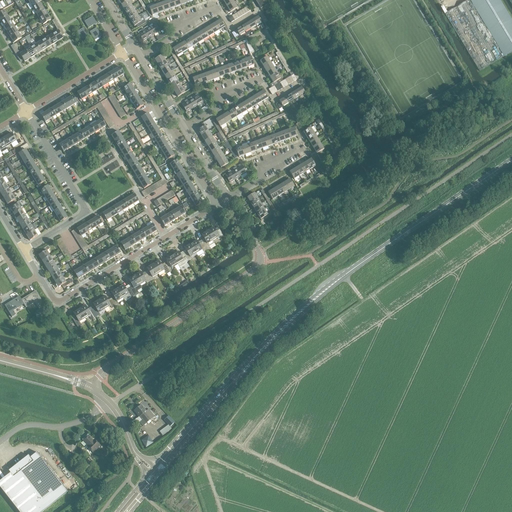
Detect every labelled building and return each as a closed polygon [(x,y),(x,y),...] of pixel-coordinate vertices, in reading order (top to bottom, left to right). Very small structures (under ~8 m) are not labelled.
[(41,4),(38,0),(34,0),(29,3),(33,8),(41,4)] [(170,0),(167,1),(170,9),(176,7),(173,0),(170,0)] [(255,0),(261,9),(267,5),(263,0),(255,0)] [(453,0),(435,0),(479,72),(492,64),(453,0)] [(511,22),(498,0),(482,0),(478,3),(508,55),(511,52),(511,22)] [(132,6),(129,1),(121,5),(124,10),(132,6)] [(161,3),(164,11),(170,9),(167,1),(161,3)] [(230,12),(232,11),(237,8),(234,2),(227,7),(230,12)] [(155,5),(158,13),(164,11),(161,3),(155,5)] [(44,9),(41,4),(33,8),(36,14),(44,9)] [(155,5),(149,8),(152,16),(158,13),(155,5)] [(135,11),(132,6),(124,10),(128,16),(135,11)] [(47,15),(44,9),(36,14),(39,19),(47,15)] [(0,13),(0,20),(0,21),(8,16),(5,11),(0,13)] [(138,16),(135,11),(128,16),(131,21),(138,16)] [(43,25),(51,20),(47,15),(39,19),(43,25)] [(138,16),(131,21),(134,26),(137,25),(138,27),(146,23),(141,15),(138,16)] [(166,18),(167,24),(178,21),(176,15),(166,18)] [(0,21),(4,26),(11,22),(8,16),(0,21)] [(96,24),(92,17),(84,22),(88,28),(96,24)] [(265,28),(261,22),(258,17),(252,20),(256,26),(257,28),(260,26),(262,29),(265,28)] [(52,21),(58,31),(61,36),(64,34),(55,19),(52,21)] [(219,31),(225,27),(220,20),(215,23),(219,31)] [(247,24),(250,29),(256,26),(252,20),(247,24)] [(4,26),(7,32),(15,27),(11,22),(4,26)] [(150,28),(154,34),(160,31),(155,24),(154,23),(152,24),(153,26),(150,28)] [(214,34),(219,31),(215,23),(210,27),(214,34)] [(250,29),(247,24),(242,27),(245,32),(250,29)] [(145,31),(149,38),(154,34),(150,28),(149,26),(147,27),(148,29),(145,31)] [(7,32),(10,37),(18,33),(15,27),(7,32)] [(214,34),(210,27),(204,30),(209,37),(214,34)] [(236,30),(239,36),(245,32),(242,27),(236,30)] [(81,39),(88,35),(84,28),(77,32),(81,39)] [(94,40),(101,36),(96,28),(90,32),(94,40)] [(143,41),(149,38),(145,31),(144,29),(141,31),(142,32),(139,34),(143,41)] [(209,37),(204,30),(199,33),(204,40),(209,37)] [(63,38),(61,36),(58,31),(52,34),(57,42),(63,38)] [(10,37),(14,43),(21,38),(18,33),(10,37)] [(204,40),(199,33),(194,36),(198,44),(204,40)] [(47,37),(52,45),(57,42),(52,34),(47,37)] [(198,44),(194,36),(189,39),(193,47),(198,44)] [(42,41),(46,49),(52,45),(47,37),(42,41)] [(193,47),(189,39),(183,43),(188,50),(193,47)] [(36,44),(41,52),(46,49),(42,41),(36,44)] [(188,50),(183,43),(178,46),(183,53),(188,50)] [(11,46),(20,62),(23,60),(20,54),(14,44),(11,46)] [(31,47),(36,55),(41,52),(36,44),(31,47)] [(183,53),(178,46),(173,49),(177,57),(183,53)] [(25,51),(30,59),(36,55),(31,47),(25,51)] [(20,54),(23,60),(25,62),(30,59),(25,51),(20,54)] [(162,55),(155,60),(158,65),(165,61),(162,55)] [(245,59),(248,67),(254,65),(251,57),(245,59)] [(260,62),(264,67),(271,63),(267,57),(260,62)] [(242,69),(248,67),(245,59),(239,61),(242,69)] [(165,61),(158,65),(161,71),(169,66),(170,65),(169,63),(168,64),(165,61)] [(233,63),(236,72),(242,69),(239,61),(233,63)] [(228,66),(231,74),(236,72),(233,63),(228,66)] [(264,67),(267,72),(274,68),(271,63),(264,67)] [(169,66),(161,71),(164,76),(172,71),(169,66)] [(222,68),(225,76),(231,74),(228,66),(222,68)] [(120,67),(114,70),(119,77),(124,74),(120,67)] [(216,70),(219,78),(225,76),(222,68),(216,70)] [(267,72),(270,78),(277,73),(274,68),(267,72)] [(114,70),(109,74),(113,81),(119,77),(114,70)] [(210,72),(213,80),(219,78),(216,70),(210,72)] [(172,71),(164,76),(168,81),(175,77),(172,71)] [(204,74),(207,80),(207,82),(213,80),(210,72),(204,74)] [(270,78),(273,83),(281,79),(277,73),(270,78)] [(109,74),(104,77),(108,84),(113,81),(109,74)] [(199,76),(202,84),(207,82),(207,80),(204,74),(199,76)] [(192,78),(193,80),(196,86),(202,84),(199,76),(192,78)] [(104,77),(98,80),(103,87),(108,84),(104,77)] [(175,77),(168,81),(171,86),(178,82),(175,77)] [(103,87),(98,80),(93,83),(98,90),(103,87)] [(178,82),(171,86),(174,92),(182,87),(178,82)] [(98,90),(93,83),(88,87),(92,94),(98,90)] [(134,90),(130,84),(123,88),(125,91),(123,93),(125,95),(134,90)] [(83,90),(87,97),(92,94),(88,87),(83,90)] [(182,87),(174,92),(178,97),(185,93),(182,87)] [(296,91),(299,97),(305,93),(301,88),(296,91)] [(87,97),(83,90),(77,93),(82,100),(87,97)] [(137,95),(134,90),(125,95),(128,100),(130,99),(137,95)] [(263,101),(268,98),(264,91),(258,94),(263,101)] [(290,94),(294,100),(299,97),(296,91),(290,94)] [(198,105),(203,102),(199,95),(198,93),(195,95),(196,97),(193,98),(198,105)] [(257,105),(263,101),(258,94),(253,97),(257,105)] [(285,98),(288,103),(294,100),(290,94),(285,98)] [(140,100),(137,95),(130,99),(133,104),(140,100)] [(72,106),(77,103),(73,96),(68,99),(72,106)] [(192,109),(198,105),(193,98),(192,97),(190,98),(191,100),(188,102),(192,109)] [(257,105),(253,97),(248,100),(252,108),(257,105)] [(279,101),(283,107),(288,103),(285,98),(279,101)] [(72,106),(68,99),(62,102),(67,109),(72,106)] [(143,106),(140,100),(133,104),(136,110),(143,106)] [(187,112),(192,109),(188,102),(187,100),(185,102),(186,103),(182,105),(187,112)] [(252,108),(248,100),(242,104),(247,111),(252,108)] [(67,109),(62,102),(57,106),(61,113),(67,109)] [(247,111),(242,104),(237,107),(242,114),(247,111)] [(61,113),(57,106),(52,109),(56,116),(61,113)] [(242,114),(237,107),(232,110),(236,118),(242,114)] [(56,116),(52,109),(46,112),(51,119),(56,116)] [(236,118),(232,110),(227,113),(231,121),(236,118)] [(51,119),(46,112),(41,115),(45,122),(51,119)] [(148,113),(141,118),(144,123),(151,119),(148,113)] [(231,121),(227,113),(221,116),(226,124),(231,121)] [(226,124),(221,116),(216,120),(220,127),(226,124)] [(96,122),(101,129),(106,126),(102,119),(99,121),(98,119),(95,120),(96,122)] [(155,124),(151,119),(144,123),(148,128),(155,124)] [(91,125),(95,133),(101,129),(96,122),(95,120),(90,124),(91,125)] [(86,129),(90,136),(95,133),(91,125),(90,123),(85,127),(86,129)] [(158,129),(155,124),(148,128),(151,134),(158,129)] [(198,131),(201,136),(209,131),(205,126),(198,131)] [(288,130),(291,138),(297,136),(294,128),(288,130)] [(303,132),(307,138),(314,133),(311,128),(303,132)] [(80,132),(85,139),(90,136),(86,129),(80,132)] [(161,135),(158,129),(151,134),(154,139),(161,135)] [(282,132),(285,140),(291,138),(288,130),(282,132)] [(111,136),(115,141),(122,137),(118,131),(111,136)] [(201,136),(204,141),(212,137),(209,131),(201,136)] [(75,135),(79,142),(85,139),(80,132),(75,135)] [(277,134),(280,142),(285,140),(282,132),(277,134)] [(12,133),(6,136),(11,144),(16,141),(18,144),(21,142),(17,135),(14,137),(12,133)] [(307,138),(310,143),(317,138),(314,133),(307,138)] [(271,136),(274,144),(280,142),(277,134),(271,136)] [(70,138),(74,145),(79,142),(75,135),(70,138)] [(155,145),(164,140),(161,135),(154,139),(156,142),(154,143),(155,145)] [(6,136),(5,137),(1,140),(6,148),(11,144),(6,136)] [(265,138),(268,147),(274,144),(271,136),(265,138)] [(115,141),(118,147),(125,142),(122,137),(115,141)] [(204,141),(208,147),(215,142),(212,137),(204,141)] [(65,142),(69,149),(74,145),(70,138),(65,142)] [(259,141),(262,149),(268,147),(265,138),(259,141)] [(310,143),(313,148),(320,144),(317,138),(310,143)] [(160,150),(168,145),(164,140),(155,145),(158,151),(160,150)] [(253,143),(256,151),(262,149),(259,141),(253,143)] [(65,142),(59,145),(63,152),(69,149),(65,142)] [(118,147),(121,152),(128,147),(125,142),(118,147)] [(208,147),(211,152),(219,147),(215,142),(208,147)] [(248,145),(251,153),(256,151),(253,143),(248,145)] [(323,158),(320,152),(324,149),(320,144),(313,148),(316,154),(317,154),(320,160),(323,158)] [(164,155),(171,150),(168,145),(160,150),(164,155)] [(242,147),(245,155),(251,153),(248,145),(242,147)] [(121,152),(124,157),(132,153),(128,147),(121,152)] [(211,152),(214,157),(222,153),(219,147),(211,152)] [(242,147),(236,149),(239,157),(245,155),(242,147)] [(29,155),(26,150),(18,154),(22,159),(29,155)] [(174,156),(171,150),(164,155),(167,160),(174,156)] [(124,157),(128,162),(135,158),(132,153),(124,157)] [(214,157),(217,163),(225,158),(222,153),(214,157)] [(32,160),(29,155),(22,159),(25,165),(32,160)] [(128,162),(131,168),(138,163),(135,158),(128,162)] [(221,168),(228,163),(225,158),(217,163),(221,168)] [(310,170),(316,166),(311,159),(305,162),(310,170)] [(35,166),(32,160),(25,165),(28,170),(35,166)] [(177,160),(170,164),(173,170),(180,166),(177,160)] [(310,170),(305,162),(300,165),(305,173),(310,170)] [(131,168),(134,173),(141,169),(138,163),(131,168)] [(242,166),(241,164),(239,166),(240,167),(237,169),(241,176),(246,173),(242,166)] [(305,173),(300,165),(295,169),(300,176),(305,173)] [(39,171),(35,166),(28,170),(31,175),(39,171)] [(183,171),(180,166),(173,170),(176,175),(183,171)] [(235,179),(241,176),(237,169),(236,167),(233,169),(234,171),(231,172),(235,179)] [(134,173),(137,178),(144,174),(141,169),(134,173)] [(300,176),(295,169),(289,172),(294,179),(300,176)] [(35,180),(42,176),(39,171),(31,175),(35,180)] [(186,176),(183,171),(176,175),(179,181),(186,176)] [(230,183),(235,179),(231,172),(230,171),(228,172),(229,174),(226,176),(230,183)] [(137,178),(141,184),(148,179),(144,174),(137,178)] [(45,182),(42,176),(35,180),(38,186),(45,182)] [(190,181),(186,176),(179,181),(183,186),(190,181)] [(144,189),(151,185),(149,182),(150,181),(149,178),(148,179),(141,184),(144,189)] [(289,190),(294,187),(289,179),(284,183),(289,190)] [(193,187),(190,181),(183,186),(186,191),(193,187)] [(289,190),(284,183),(279,186),(283,193),(289,190)] [(6,184),(0,187),(0,191),(1,194),(9,189),(6,184)] [(41,190),(44,196),(51,191),(48,186),(41,190)] [(283,193),(279,186),(273,189),(278,197),(283,193)] [(189,196),(196,192),(193,187),(186,191),(189,196)] [(4,199),(5,199),(12,194),(9,189),(1,194),(4,199)] [(278,197),(273,189),(268,192),(273,200),(278,197)] [(54,197),(51,191),(44,196),(42,197),(45,202),(47,201),(54,197)] [(192,202),(199,197),(196,192),(189,196),(192,202)] [(247,198),(250,203),(258,199),(255,193),(247,198)] [(12,194),(5,199),(4,199),(8,205),(16,200),(12,194)] [(133,204),(139,201),(134,194),(129,197),(133,204)] [(57,202),(54,197),(47,201),(49,204),(47,205),(48,207),(50,206),(57,202)] [(128,208),(133,204),(129,197),(124,201),(128,208)] [(203,203),(199,197),(192,202),(196,207),(203,203)] [(250,203),(254,209),(261,204),(258,199),(250,203)] [(14,214),(24,208),(19,201),(13,205),(14,206),(10,209),(14,214)] [(128,208),(124,201),(119,204),(123,211),(128,208)] [(61,207),(57,202),(50,206),(54,211),(61,207)] [(123,211),(119,204),(113,207),(118,214),(123,211)] [(254,209),(257,214),(264,209),(261,204),(254,209)] [(176,209),(180,216),(186,213),(181,206),(176,209)] [(57,217),(64,212),(61,207),(54,211),(57,217)] [(108,210),(112,217),(118,214),(113,207),(108,210)] [(260,219),(268,215),(271,213),(268,207),(264,209),(257,214),(260,219)] [(14,214),(17,219),(25,215),(22,209),(24,208),(14,214)] [(171,213),(175,220),(180,216),(176,209),(171,213)] [(112,217),(108,210),(103,214),(107,221),(112,217)] [(60,222),(67,218),(64,212),(57,217),(60,222)] [(165,216),(170,223),(175,220),(171,213),(165,216)] [(20,225),(21,224),(28,220),(25,215),(17,219),(20,225)] [(160,219),(164,226),(170,223),(165,216),(165,215),(162,216),(163,217),(160,219)] [(103,223),(102,223),(104,222),(101,217),(99,218),(98,216),(93,220),(97,227),(103,223)] [(28,220),(21,224),(20,225),(23,230),(31,225),(28,220)] [(97,227),(93,220),(88,223),(92,230),(97,227)] [(92,230),(88,223),(82,226),(87,233),(92,230)] [(147,227),(151,234),(157,231),(153,224),(147,227)] [(26,235),(27,235),(34,230),(31,225),(23,230),(26,235)] [(82,226),(77,229),(78,231),(80,234),(81,236),(87,233),(82,226)] [(142,230),(146,237),(151,234),(147,227),(142,230)] [(214,227),(208,231),(213,241),(217,238),(218,240),(219,240),(224,237),(219,230),(216,232),(214,227)] [(27,235),(26,235),(30,241),(38,236),(34,230),(27,235)] [(137,233),(141,240),(146,237),(142,230),(137,233)] [(201,235),(204,239),(203,239),(204,241),(202,243),(207,250),(212,247),(211,245),(214,243),(214,242),(213,241),(208,231),(201,235)] [(131,237),(136,244),(141,240),(137,233),(131,237)] [(126,240),(130,247),(136,244),(131,237),(126,240)] [(126,240),(121,243),(125,250),(130,247),(126,240)] [(196,241),(190,244),(196,254),(198,256),(203,253),(203,252),(207,250),(202,243),(199,245),(196,241)] [(196,254),(190,244),(185,248),(187,252),(184,254),(188,261),(192,259),(190,257),(196,254)] [(42,261),(43,260),(50,256),(47,251),(50,249),(48,246),(40,250),(42,253),(39,255),(42,261)] [(111,249),(115,256),(121,253),(116,246),(111,249)] [(106,252),(110,259),(115,256),(111,249),(106,252)] [(100,256),(105,263),(110,259),(106,252),(100,256)] [(184,254),(181,255),(180,254),(179,254),(178,252),(172,255),(178,265),(179,267),(182,265),(188,261),(184,254)] [(166,259),(168,262),(167,262),(168,264),(166,265),(170,272),(175,269),(179,267),(178,265),(172,255),(166,259)] [(50,256),(43,260),(42,261),(45,266),(53,261),(50,256)] [(95,259),(99,266),(105,263),(100,256),(95,259)] [(90,262),(94,269),(99,266),(95,259),(90,262)] [(48,271),(49,271),(56,266),(53,261),(45,266),(48,271)] [(159,261),(153,265),(158,274),(164,271),(166,274),(170,272),(166,265),(162,267),(159,261)] [(85,265),(89,272),(94,269),(90,262),(85,265)] [(79,269),(84,276),(89,272),(85,265),(79,269)] [(153,278),(158,274),(153,265),(147,268),(148,271),(148,273),(146,274),(150,281),(154,279),(153,278)] [(56,266),(49,271),(48,271),(52,277),(60,272),(56,266)] [(74,272),(78,279),(84,276),(79,269),(74,272)] [(55,282),(63,277),(60,272),(52,277),(55,282)] [(140,272),(134,276),(140,285),(146,282),(147,283),(150,281),(146,274),(143,276),(140,272)] [(128,279),(131,284),(130,284),(131,286),(129,287),(133,295),(137,293),(134,289),(140,285),(134,276),(128,279)] [(63,277),(55,282),(58,287),(62,285),(63,288),(71,283),(69,280),(66,282),(63,277)] [(123,285),(117,289),(123,298),(125,301),(126,300),(127,300),(128,299),(129,298),(130,298),(130,297),(131,296),(132,298),(134,297),(133,295),(129,287),(127,289),(125,287),(125,288),(123,285)] [(114,297),(111,299),(115,306),(118,304),(117,302),(123,298),(117,289),(111,293),(114,297)] [(32,294),(32,293),(21,300),(19,296),(26,308),(35,302),(39,309),(45,305),(37,292),(32,294)] [(19,296),(9,303),(10,304),(5,306),(12,317),(16,315),(13,311),(24,304),(26,308),(19,296)] [(105,297),(99,300),(105,310),(110,306),(112,308),(115,306),(111,299),(107,301),(105,297)] [(95,308),(92,310),(97,317),(100,315),(99,313),(105,310),(99,300),(93,304),(95,308)] [(85,306),(79,309),(85,319),(89,317),(91,320),(97,317),(92,310),(89,312),(85,306)] [(73,319),(78,328),(82,326),(79,322),(85,319),(79,309),(74,313),(76,317),(73,319)] [(137,424),(140,428),(155,417),(149,409),(146,411),(141,405),(134,411),(139,417),(137,419),(139,422),(137,424)] [(174,423),(168,416),(164,420),(168,425),(170,427),(174,423)] [(162,436),(171,429),(168,425),(159,432),(162,436)] [(87,447),(93,453),(100,446),(94,440),(94,441),(89,436),(83,441),(88,446),(87,447)] [(148,436),(141,440),(146,447),(153,443),(148,436)] [(42,511),(68,492),(37,453),(30,458),(29,456),(9,471),(11,473),(0,481),(0,487),(19,511),(42,511)] [(80,464),(84,469),(93,462),(90,458),(88,459),(80,464)]
